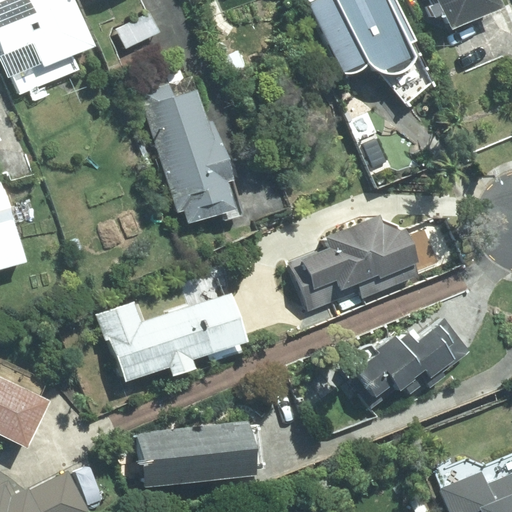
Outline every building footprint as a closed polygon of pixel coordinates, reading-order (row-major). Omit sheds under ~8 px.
[(0,0),(0,50),(2,54),(30,42),(39,66),(89,45),(69,0),(0,0)] [(392,0),(308,0),(306,1),(339,73),(369,59),(375,72),(411,55),(405,43),(412,40),(392,0)] [(433,0),(445,27),(496,6),(493,0),(433,0)] [(145,13),(112,31),(122,50),(155,32),(145,13)] [(167,85),(137,94),(172,212),(179,210),(183,222),(229,208),(221,181),(228,179),(210,120),(203,122),(193,89),(170,96),(167,85)] [(0,265),(21,260),(0,184),(0,265)] [(323,246),(286,261),(306,310),(355,290),(358,297),(417,273),(398,226),(387,230),(384,222),(378,224),(373,212),(319,234),(323,246)] [(106,339),(120,380),(163,365),(166,374),(190,366),(187,358),(242,339),(226,292),(138,321),(132,301),(93,314),(102,340),(106,339)] [(372,351),(350,368),(370,394),(388,381),(393,387),(418,368),(428,381),(467,350),(440,316),(416,335),(409,327),(394,338),(388,331),(369,346),(372,351)] [(0,436),(21,446),(44,399),(0,378),(0,436)] [(245,419),(134,431),(140,485),(251,473),(245,419)] [(480,468),(435,486),(445,511),(511,511),(511,469),(485,481),(480,468)] [(0,511),(87,511),(66,470),(26,490),(23,486),(12,491),(5,479),(0,481),(0,511)]
